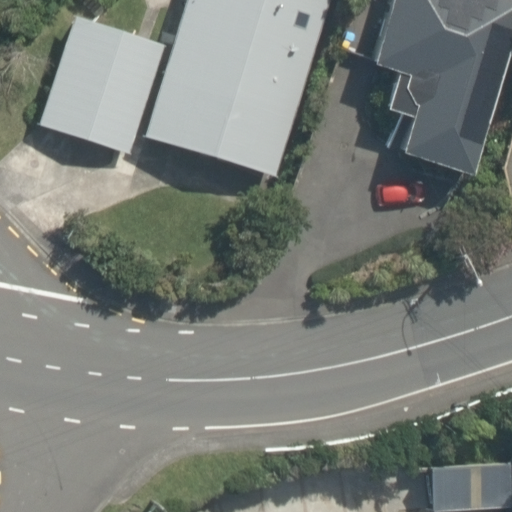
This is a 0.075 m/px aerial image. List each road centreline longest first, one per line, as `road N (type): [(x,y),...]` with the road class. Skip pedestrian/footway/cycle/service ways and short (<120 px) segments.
road 1 (tertiary): [(511,316),(318,370),(207,380),(89,373)]
road 2 (residential): [(27,511),(89,373)]
